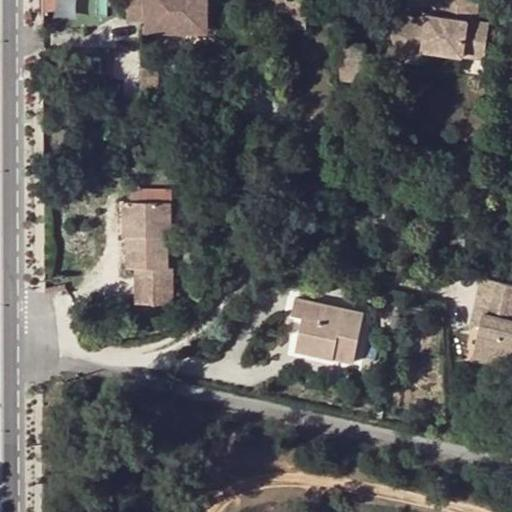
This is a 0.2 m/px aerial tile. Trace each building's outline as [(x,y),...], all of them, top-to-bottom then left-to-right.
[(126,0),(126,21),(142,22),(142,0),(126,0)] [(147,0),(148,31),(209,33),(209,0),(147,0)] [(288,0),(242,0),(242,9),(267,8),(268,14),(288,14),(288,0)] [(311,0),(288,0),(288,14),(288,22),(310,23),(311,0)] [(366,45),(367,0),(342,0),(342,44),(343,45),(366,45)] [(446,0),(444,14),(439,14),(430,12),(390,28),(403,58),(423,50),(484,57),(489,21),(477,19),(479,0),(446,0)] [(341,88),(366,89),(366,45),(343,45),(341,88)] [(423,50),(403,58),(405,63),(483,74),(484,57),(423,50)] [(124,235),(127,234),(127,266),(136,266),(136,302),(175,301),(175,265),(170,265),(170,234),(173,234),(173,200),(123,200),(124,235)] [(479,292),(488,294),(481,325),(473,357),(498,363),(500,353),(511,356),(511,281),(483,275),(479,292)] [(304,310),(300,329),(337,337),(334,350),(356,355),(366,306),(297,291),(293,308),(304,310)] [(488,294),(479,292),(472,323),(481,325),(488,294)] [(337,337),(300,329),(297,342),(334,350),(337,337)]
